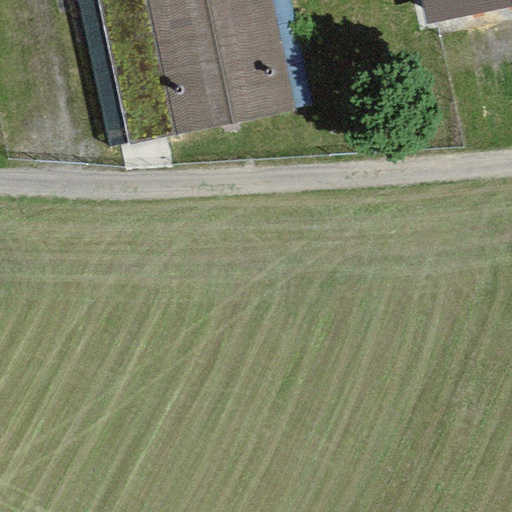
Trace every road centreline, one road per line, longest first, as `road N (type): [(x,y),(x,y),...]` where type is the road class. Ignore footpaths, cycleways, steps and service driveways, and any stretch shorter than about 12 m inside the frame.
road 1 (track): [(0,181),(260,178),(511,157)]
road 2 (track): [(62,180),(34,0)]
